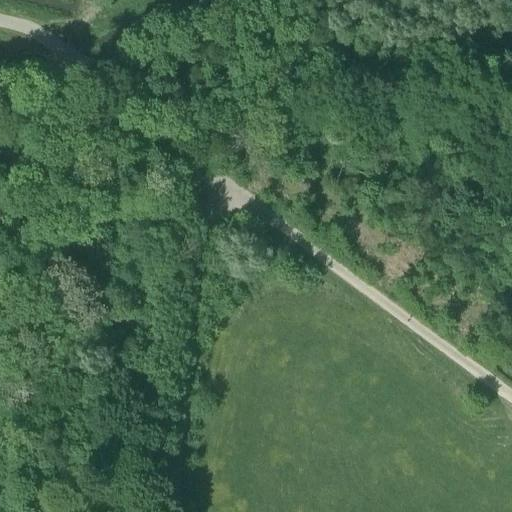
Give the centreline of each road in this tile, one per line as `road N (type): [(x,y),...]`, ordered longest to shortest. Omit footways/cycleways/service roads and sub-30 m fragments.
road 1 (unclassified): [(511,396),(46,40),(0,21)]
road 2 (track): [(169,511),(198,253),(224,183)]
